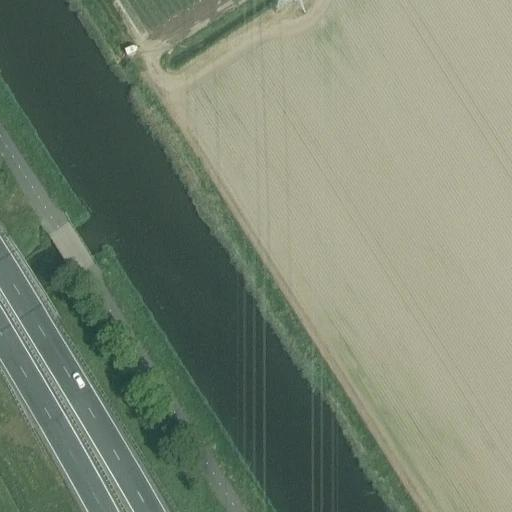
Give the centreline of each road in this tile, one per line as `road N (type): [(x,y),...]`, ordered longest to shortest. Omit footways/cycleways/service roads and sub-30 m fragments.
road 1 (trunk): [(147,511),(0,264)]
road 2 (trunk): [(0,334),(103,511)]
